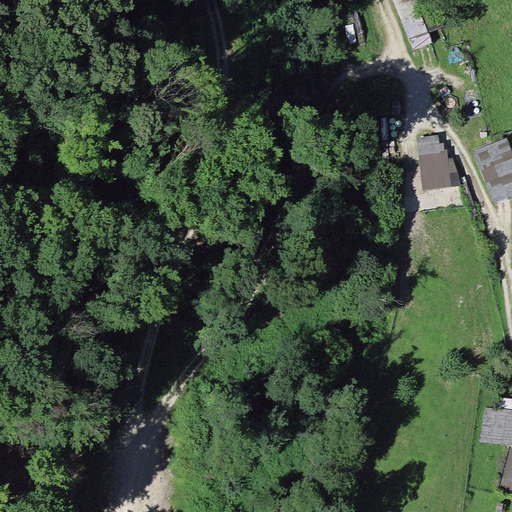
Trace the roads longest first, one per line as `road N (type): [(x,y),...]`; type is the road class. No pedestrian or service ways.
road 1 (track): [(144,426),(221,335),(256,269),(311,117),(346,74),(402,66),(485,212),(511,308)]
road 2 (track): [(212,0),(224,66),(214,139),(160,325),(134,511)]
